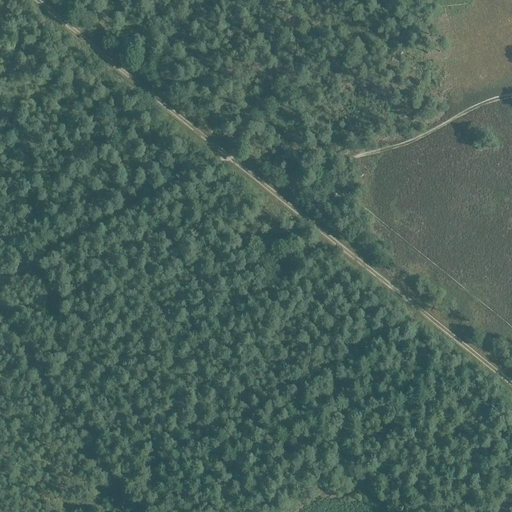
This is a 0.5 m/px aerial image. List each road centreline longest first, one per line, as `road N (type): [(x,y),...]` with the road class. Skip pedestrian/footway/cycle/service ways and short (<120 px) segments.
road 1 (track): [(0,281),(225,155)]
road 2 (track): [(319,228),(511,384)]
road 3 (track): [(37,0),(225,155)]
road 4 (track): [(339,189),(353,157),(511,96)]
